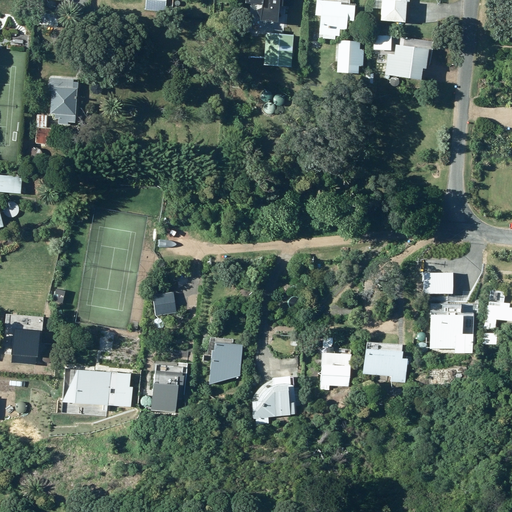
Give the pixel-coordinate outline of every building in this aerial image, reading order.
[(145,0),(146,0),(145,10),(166,11),(166,0),(145,0)] [(245,0),(245,6),(260,7),(258,27),(276,28),(278,8),(290,9),(291,0),(245,0)] [(349,2),(316,0),(315,15),(320,15),(318,35),(323,35),(322,39),(335,39),(335,36),(339,36),(340,30),(346,30),(347,21),(353,21),(354,6),(349,5),(349,2)] [(381,0),(380,21),(406,23),(407,2),(409,2),(409,0),(381,0)] [(57,14),(45,14),(45,25),(57,25),(57,14)] [(292,36),(265,33),(262,68),(289,71),(292,36)] [(391,50),(391,35),(373,35),(373,50),(391,50)] [(357,79),(358,66),(362,67),(364,53),(358,53),(359,45),(339,43),(335,76),(357,79)] [(387,59),(385,81),(420,85),(422,74),(425,74),(428,54),(395,50),(394,60),(387,59)] [(365,73),(365,83),(373,83),(373,74),(365,73)] [(73,79),(50,78),(49,88),(51,88),(50,114),(54,114),(54,118),(58,119),(58,124),(74,125),(77,82),(72,81),(73,79)] [(37,115),(36,128),(46,128),(47,115),(37,115)] [(0,192),(20,193),(21,176),(0,174),(0,192)] [(48,270),(39,269),(35,294),(44,295),(48,270)] [(454,295),(453,274),(423,275),(424,296),(454,295)] [(493,299),(497,299),(500,296),(499,292),(496,290),(492,290),(490,293),(490,297),(493,299)] [(151,296),(155,316),(176,312),(173,292),(151,296)] [(430,315),(429,349),(456,350),(456,340),(462,340),(463,316),(461,316),(461,304),(442,303),(442,313),(431,313),(431,315),(430,315)] [(488,305),(486,325),(494,326),(495,321),(500,322),(500,320),(511,321),(511,308),(508,308),(509,304),(501,303),(501,306),(488,305)] [(7,329),(5,353),(11,353),(10,363),(35,365),(39,332),(7,329)] [(497,336),(482,334),(481,348),(496,349),(497,336)] [(211,351),(209,384),(239,376),(242,346),(214,344),(213,351),(211,351)] [(405,383),(407,359),(402,358),(403,352),(365,349),(362,374),(391,377),(391,382),(405,383)] [(351,355),(321,353),(319,390),(329,390),(329,386),(349,387),(351,355)] [(76,403),(131,408),(133,387),(130,387),(131,374),(78,370),(76,403)] [(150,411),(175,413),(176,398),(181,399),(184,374),(154,371),(150,411)] [(288,391),(273,393),(253,415),(253,418),(294,415),(293,403),(289,404),(288,391)]
